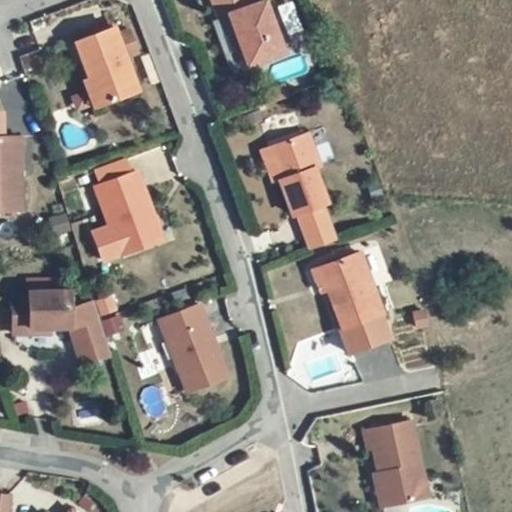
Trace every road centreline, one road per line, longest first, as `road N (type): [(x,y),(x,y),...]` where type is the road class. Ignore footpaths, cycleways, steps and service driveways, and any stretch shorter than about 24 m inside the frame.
road 1 (residential): [(140,504),(275,415),(264,357),(159,28),(143,0)]
road 2 (residential): [(0,450),(117,475),(140,504)]
